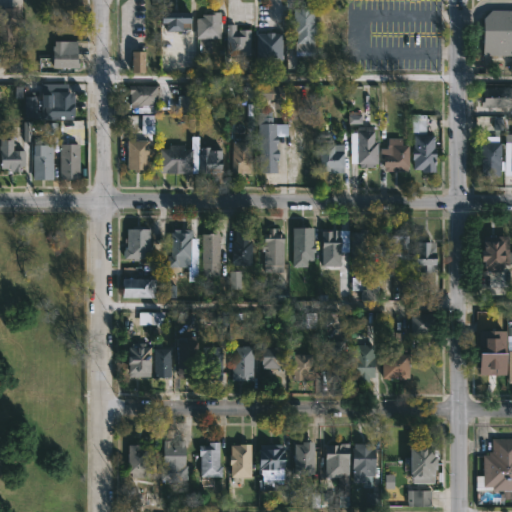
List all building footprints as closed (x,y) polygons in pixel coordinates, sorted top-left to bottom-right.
[(0,45),(0,8),(16,9),(15,45),(0,45)] [(311,8),(311,23),(314,23),(314,35),(312,35),(312,42),(314,42),(314,55),(294,55),(295,35),(291,35),(290,8),(311,8)] [(511,10),(511,55),(481,55),(480,18),(488,10),(511,10)] [(189,24),(189,29),(179,29),(179,31),(163,31),(163,24),(158,24),(158,12),(190,12),(190,24),(189,24)] [(195,38),(194,38),(194,18),(199,18),(199,14),(207,15),(207,12),(219,12),(218,38),(195,38)] [(234,25),(234,34),(236,34),(236,30),(249,30),(248,56),(224,56),(224,25),(234,25)] [(256,33),(256,61),(281,61),(281,33),(256,33)] [(75,57),(76,68),(49,68),(49,42),(75,42),(75,57)] [(129,52),(144,52),(144,73),(129,73),(129,52)] [(7,73),(21,73),(22,59),(8,59),(7,73)] [(66,90),(66,93),(72,93),(71,120),(38,120),(39,84),(66,85),(66,90)] [(128,86),(156,87),(155,105),(129,104),(128,86)] [(264,100),(254,100),(255,86),(282,86),(282,101),(264,100)] [(507,109),(478,109),(478,97),(480,97),(480,88),(511,88),(511,99),(507,99),(507,109)] [(418,114),(417,89),(434,89),(434,108),(424,108),(424,114),(418,114)] [(194,96),(176,96),(177,112),(195,112),(194,96)] [(36,97),(24,97),(23,117),(35,117),(36,97)] [(153,116),(141,115),(140,133),(153,133),(153,116)] [(347,124),(360,124),(360,115),(348,115),(347,124)] [(425,115),(411,115),(411,134),(425,134),(425,115)] [(272,117),(272,124),(287,124),(286,137),(276,136),(275,173),(258,173),(258,151),(255,151),(255,143),(257,143),(257,124),(256,124),(256,117),(272,117)] [(31,122),(23,121),(22,141),(30,141),(31,122)] [(71,143),(58,143),(59,121),(73,121),(73,143),(71,143)] [(43,123),(43,136),(57,135),(56,122),(43,123)] [(371,129),(371,142),(375,143),(375,164),(373,164),(372,168),(357,167),(357,164),(348,164),(348,133),(355,133),(356,127),(371,127),(371,129)] [(503,176),(511,175),(511,133),(504,134),(503,176)] [(431,148),(433,149),(432,173),(419,173),(419,170),(411,170),(411,160),(409,160),(411,135),(432,136),(431,148)] [(0,137),(12,137),(12,151),(23,151),(23,167),(20,167),(20,173),(8,173),(8,169),(0,169),(0,137)] [(246,138),(246,143),(249,143),(248,174),(231,173),(231,142),(233,142),(233,137),(246,138)] [(400,139),(400,146),(407,146),(405,172),(382,171),(382,168),(381,168),(381,158),(377,158),(378,149),(385,149),(386,138),(400,139)] [(147,141),(147,148),(154,149),(154,154),(147,154),(147,161),(154,161),(154,170),(140,170),(140,173),(133,173),(133,170),(125,170),(125,141),(147,141)] [(190,141),(189,150),(191,150),(191,171),(180,171),(180,174),(165,174),(165,170),(158,170),(158,149),(168,149),(168,145),(183,145),(183,141),(190,141)] [(498,143),(498,177),(480,176),(480,168),(478,168),(478,143),(498,143)] [(57,180),(57,145),(77,144),(77,180),(57,180)] [(50,146),(51,181),(30,181),(29,146),(50,146)] [(332,146),(332,153),(343,153),(343,173),(317,173),(318,146),(332,146)] [(208,148),(208,151),(220,151),(219,173),(207,173),(207,175),(197,175),(197,147),(208,148)] [(305,266),(289,266),(290,226),(311,226),(311,258),(305,258),(305,266)] [(152,246),(152,256),(138,256),(138,260),(131,259),(132,257),(123,257),(123,247),(126,247),(126,227),(149,227),(149,246),(152,246)] [(187,239),(187,262),(180,261),(180,258),(175,258),(175,266),(170,266),(170,260),(168,260),(169,232),(171,232),(171,227),(190,228),(190,239),(187,239)] [(218,227),(219,263),(218,263),(218,277),(200,277),(200,233),(211,233),(211,227),(218,227)] [(278,227),(278,232),(283,232),(282,272),(263,272),(263,251),(259,251),(259,240),(262,240),(262,232),(267,232),(267,227),(278,227)] [(248,228),(248,238),(250,238),(250,263),(230,263),(231,239),(234,239),(234,228),(248,228)] [(348,229),(347,251),(340,251),(340,266),(319,265),(321,230),(330,230),(330,228),(348,229)] [(364,266),(348,266),(348,233),(357,233),(357,230),(370,230),(370,239),(367,239),(367,266),(364,266)] [(389,231),(389,235),(408,235),(408,264),(378,263),(379,231),(389,231)] [(502,258),(502,269),(485,270),(483,260),(479,260),(479,247),(482,247),(482,239),(495,238),(495,235),(509,235),(510,248),(503,248),(503,258),(502,258)] [(433,240),(432,269),(413,269),(413,263),(411,263),(410,246),(414,246),(414,240),(433,240)] [(228,289),(240,289),(240,271),(228,271),(228,289)] [(154,296),(119,296),(120,277),(154,278),(154,296)] [(376,301),(376,282),(360,282),(360,301),(376,301)] [(162,324),(136,323),(136,311),(162,311),(162,324)] [(227,311),(215,311),(214,325),(227,325),(227,311)] [(439,331),(408,331),(408,312),(438,312),(439,331)] [(178,377),(174,377),(174,341),(175,341),(176,336),(194,336),(194,377),(178,377)] [(323,377),(323,340),(340,340),(340,377),(323,377)] [(482,341),(482,343),(498,343),(497,382),(476,382),(477,348),(472,348),(472,341),(482,341)] [(142,342),(142,346),(148,346),(147,376),(125,376),(125,363),(123,363),(123,353),(125,353),(126,346),(129,346),(129,342),(142,342)] [(373,347),(373,379),(353,379),(353,363),(350,363),(350,356),(353,356),(353,344),(373,344),(373,347)] [(250,345),(250,359),(257,359),(257,372),(250,372),(250,379),(229,379),(229,346),(250,345)] [(221,346),(221,380),(200,380),(201,346),(221,346)] [(260,368),(259,347),(284,348),(284,364),(277,364),(277,368),(260,368)] [(165,376),(151,376),(151,348),(169,348),(168,376),(165,376)] [(405,354),(407,355),(408,363),(406,363),(406,365),(408,365),(408,377),(379,378),(378,353),(405,352),(405,354)] [(308,353),(308,366),(313,366),(313,379),(290,379),(290,371),(289,371),(290,353),(308,353)] [(511,437),(511,489),(509,489),(509,499),(501,499),(501,490),(474,491),(474,475),(480,475),(480,454),(486,454),(486,451),(490,451),(490,437),(511,437)] [(182,439),(182,465),(185,465),(184,481),(158,480),(158,465),(160,465),(161,439),(168,439),(167,444),(175,444),(175,439),(182,439)] [(218,441),(218,466),(221,466),(221,476),(199,476),(198,444),(207,444),(207,441),(218,441)] [(310,474),(290,473),(291,443),(299,443),(299,441),(311,441),(310,474)] [(432,467),(433,482),(412,482),(412,476),(409,476),(409,472),(407,472),(407,446),(431,445),(431,441),(438,441),(438,458),(434,458),(434,467),(432,467)] [(374,442),(375,476),(364,476),(364,482),(353,482),(353,467),(351,467),(351,447),(353,447),(353,443),(374,442)] [(248,443),(248,475),(227,476),(226,454),(228,454),(227,444),(248,443)] [(136,444),(136,447),(144,447),(144,473),(142,473),(142,477),(129,477),(129,472),(125,472),(125,444),(136,444)] [(280,444),(280,447),(282,447),(282,468),(288,468),(288,489),(260,490),(259,474),(256,474),(255,448),(258,447),(258,444),(280,444)] [(339,444),(339,446),(348,446),(346,504),(336,504),(336,477),(322,476),(322,445),(339,444)] [(429,506),(407,506),(407,489),(429,489),(429,506)]
